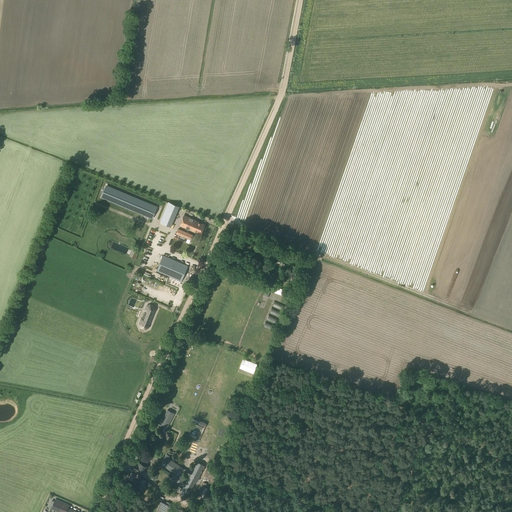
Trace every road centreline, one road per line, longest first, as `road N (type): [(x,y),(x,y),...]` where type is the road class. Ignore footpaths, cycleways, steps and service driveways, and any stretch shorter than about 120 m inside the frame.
road 1 (track): [(93,511),(226,218)]
road 2 (track): [(226,218),(284,90)]
